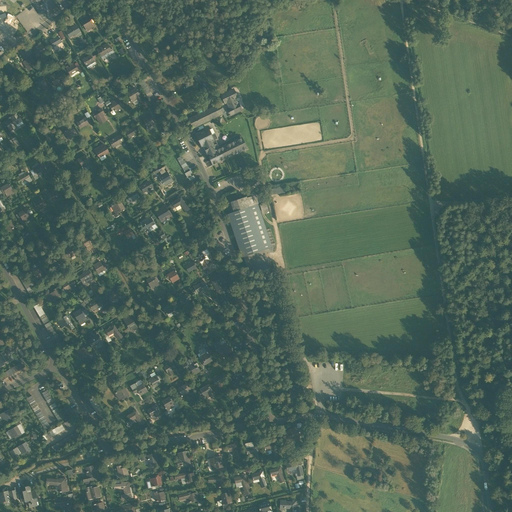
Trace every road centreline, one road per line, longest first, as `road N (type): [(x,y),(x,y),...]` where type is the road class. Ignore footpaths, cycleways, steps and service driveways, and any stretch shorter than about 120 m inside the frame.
road 1 (residential): [(106,0),(212,193),(269,422)]
road 2 (unclassified): [(317,414),(470,445),(483,461),(491,511)]
road 3 (track): [(400,0),(430,204)]
road 4 (track): [(463,401),(430,204)]
road 5 (residential): [(269,422),(113,452)]
road 6 (track): [(307,511),(312,404),(304,365)]
road 7 (track): [(463,401),(337,388)]
road 8 (residential): [(57,366),(0,257)]
